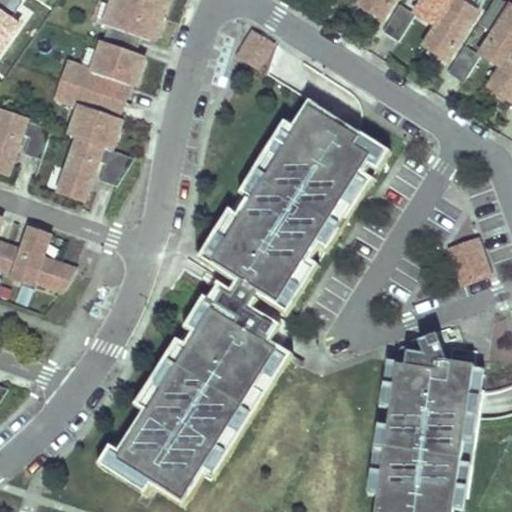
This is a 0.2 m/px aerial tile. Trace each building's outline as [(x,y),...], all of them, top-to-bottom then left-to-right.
[(0,0),(0,51),(20,22),(10,15),(19,2),(18,0),(0,0)] [(113,0),(105,26),(108,27),(142,38),(154,43),(168,0),(113,0)] [(363,0),(360,6),(382,19),(394,0),(363,0)] [(423,0),(415,13),(437,27),(439,23),(453,0),(423,0)] [(453,0),(439,23),(437,27),(425,46),(447,60),(477,12),(456,0),(453,0)] [(481,54),(502,68),(504,64),(505,64),(511,52),(511,7),(500,0),(494,0),(479,25),(493,34),(481,54)] [(399,42),(415,16),(399,6),(383,32),(399,42)] [(108,27),(103,42),(136,54),(142,38),(108,27)] [(258,67),(272,45),(253,34),(239,56),(258,67)] [(81,106),(70,136),(79,139),(112,151),(123,121),(119,119),(130,86),(134,87),(145,57),(136,54),(103,42),(92,73),(69,64),(57,98),(81,106)] [(464,83),(480,56),(465,47),(448,73),(464,83)] [(504,64),(502,68),(490,87),(511,100),(511,52),(505,64),(504,64)] [(359,139),(311,109),(214,263),(243,281),(258,291),(279,304),(371,157),(355,147),(359,139)] [(2,113),(0,119),(0,171),(9,175),(23,136),(30,139),(24,155),(42,161),(53,130),(2,113)] [(79,139),(60,193),(85,201),(99,162),(106,165),(100,181),(118,187),(136,159),(112,151),(79,139)] [(0,269),(15,275),(14,279),(33,285),(34,282),(63,292),(67,286),(67,285),(75,271),(43,259),(50,237),(39,233),(31,230),(23,252),(0,244),(0,226),(2,220),(0,219),(0,269)] [(451,250),(463,284),(489,275),(477,241),(451,250)] [(237,325),(265,343),(269,337),(261,331),(267,321),(247,309),(258,291),(243,281),(233,297),(225,292),(217,305),(240,320),(237,325)] [(184,502),(278,352),(265,343),(237,325),(213,311),(119,461),(184,502)] [(275,327),(267,321),(261,331),(269,337),(275,327)] [(431,348),(441,345),(438,335),(427,339),(431,348)] [(447,361),(441,345),(431,348),(427,339),(417,342),(421,354),(408,352),(406,366),(439,371),(441,361),(447,361)] [(453,511),(475,365),(447,361),(441,361),(439,371),(406,366),(408,352),(421,354),(417,342),(400,348),(376,511),(453,511)] [(0,404),(9,389),(0,386),(0,404)]
